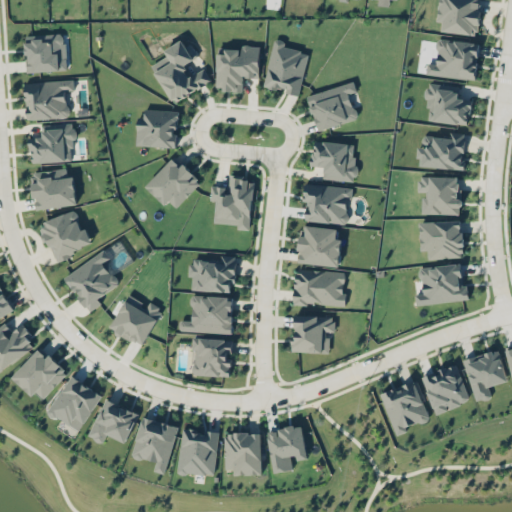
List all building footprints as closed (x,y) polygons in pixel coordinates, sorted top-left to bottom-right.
[(478,34),(480,0),(439,0),(438,21),(442,21),(441,32),(478,34)] [(155,72),(174,103),(211,80),(204,67),(189,76),(183,65),(196,57),(184,37),(164,50),(172,62),(155,72)] [(308,51),(283,46),(284,40),(274,38),(264,87),(299,94),(308,51)] [(476,79),(478,41),(437,39),(435,63),(427,63),(426,75),(476,79)] [(259,77),(260,46),(241,45),(241,51),(217,50),(216,90),(242,91),(243,77),(259,77)] [(27,119),(68,117),(67,91),(74,90),(73,80),(25,82),(27,119)] [(357,119),(350,93),(356,92),(353,81),(307,95),(317,130),(357,119)] [(459,86),(429,82),(425,119),(468,124),(471,99),(458,98),(459,86)] [(177,110),(144,109),(144,117),(137,117),(136,145),(176,147),(177,110)] [(74,160),(73,123),(43,124),(44,137),(30,137),(31,162),(74,160)] [(418,166),(463,169),(465,132),(450,131),(450,137),(423,135),(422,146),(419,146),(418,166)] [(357,144),(314,139),(311,165),(324,167),(323,178),(353,181),(357,144)] [(176,207),(201,181),(174,156),(145,186),(166,205),(170,201),(176,207)] [(35,208),(76,205),(74,176),(67,177),(66,168),(32,171),(35,208)] [(460,214),(461,176),(419,175),(418,193),(422,193),(422,213),(460,214)] [(253,178),(229,177),(228,185),(211,184),(210,200),(215,200),(214,222),(238,224),(237,229),(250,230),(253,178)] [(304,221),(347,223),(348,197),(352,198),(352,186),(306,184),(304,221)] [(41,222),(54,259),(93,246),(86,227),(81,229),(75,211),(41,222)] [(428,258),(463,257),(462,220),(420,221),(421,250),(427,250),(428,258)] [(341,239),(336,238),(337,228),(306,225),(305,235),(299,234),(298,250),(302,251),(301,262),(339,266),(341,239)] [(65,275),(88,312),(102,303),(98,297),(120,283),(106,261),(110,259),(105,250),(65,275)] [(230,292),(230,283),(235,283),(236,256),(221,255),(220,260),(190,258),(189,276),(192,276),(191,290),(230,292)] [(469,300),(468,285),(463,285),(461,264),(420,267),(422,294),(415,294),(416,304),(469,300)] [(344,305),(345,271),(295,269),(294,303),(344,305)] [(0,317),(13,310),(0,284),(0,317)] [(109,329),(143,346),(163,308),(149,301),(147,305),(127,294),(109,329)] [(231,333),(232,296),(192,295),(191,320),(179,319),(179,330),(231,333)] [(329,351),(329,337),(326,337),(327,331),(334,331),(334,315),(295,315),(295,340),(292,340),(291,351),(329,351)] [(0,370),(34,347),(28,338),(32,335),(23,323),(12,331),(6,322),(0,326),(0,370)] [(231,376),(232,356),(232,338),(192,337),(191,374),(231,376)] [(43,398),(68,373),(40,347),(12,377),(32,396),(36,392),(43,398)] [(507,380),(498,348),(464,358),(477,401),(491,397),(488,386),(507,380)] [(422,376),(435,413),(470,400),(456,363),(422,376)] [(47,412),(79,431),(101,394),(69,375),(47,412)] [(395,435),(407,431),(405,427),(430,419),(417,380),(381,392),(395,435)] [(126,442),(139,412),(104,398),(89,436),(103,442),(106,434),(126,442)] [(166,474),(178,425),(142,416),(132,455),(156,461),(153,471),(166,474)] [(302,425),(267,430),(273,472),(294,469),(293,460),(307,458),(302,425)] [(219,433),(183,428),(177,471),(214,475),(219,433)] [(262,474),(261,432),(224,433),(225,469),(234,469),(234,475),(262,474)]
